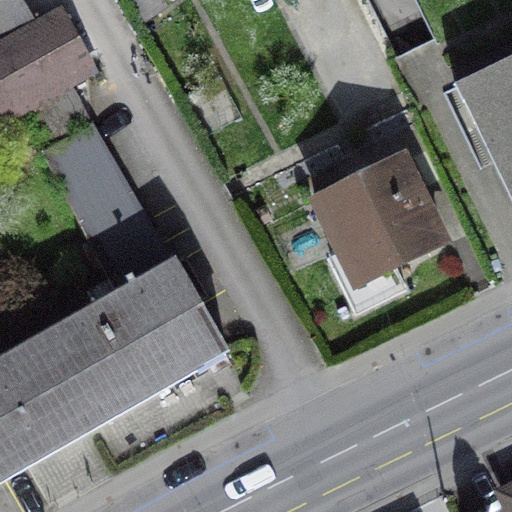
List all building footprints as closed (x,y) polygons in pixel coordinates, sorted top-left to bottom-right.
[(21,0),(0,0),(0,39),(33,20),(21,0)] [(177,0),(154,0),(162,11),(177,0)] [(57,19),(0,50),(0,113),(83,65),(57,19)] [(511,57),(454,85),(511,206),(511,57)] [(119,291),(0,359),(0,485),(37,464),(209,365),(230,353),(99,127),(43,159),(119,291)] [(475,234),(433,150),(331,200),(373,284),(475,234)] [(511,511),(511,497),(502,502),(506,511),(511,511)]
